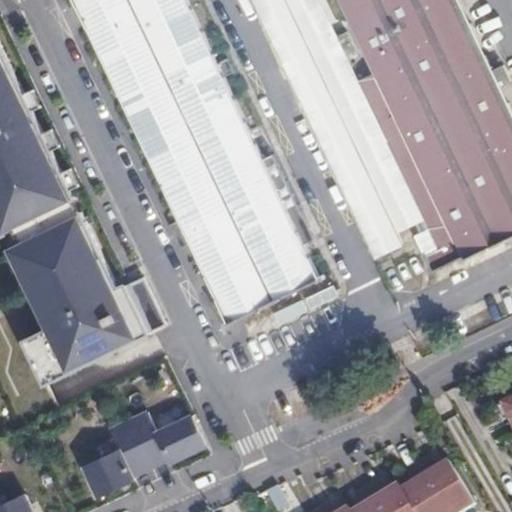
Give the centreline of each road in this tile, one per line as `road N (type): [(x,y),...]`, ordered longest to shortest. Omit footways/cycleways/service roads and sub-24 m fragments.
road 1 (residential): [(225,396),(32,0)]
road 2 (residential): [(228,0),(384,322)]
road 3 (residential): [(271,475),(384,429),(443,372),(511,340)]
road 4 (residential): [(225,396),(384,322)]
road 5 (residential): [(384,322),(404,323),(511,271)]
